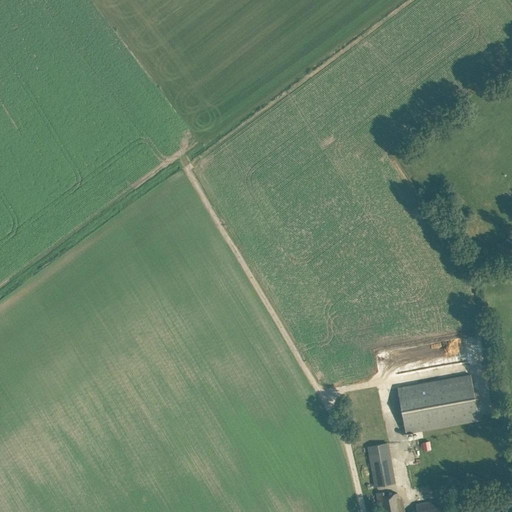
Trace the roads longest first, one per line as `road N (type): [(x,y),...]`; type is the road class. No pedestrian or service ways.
road 1 (track): [(0,307),(186,170),(317,395),(382,378)]
road 2 (track): [(317,395),(342,432),(363,511)]
